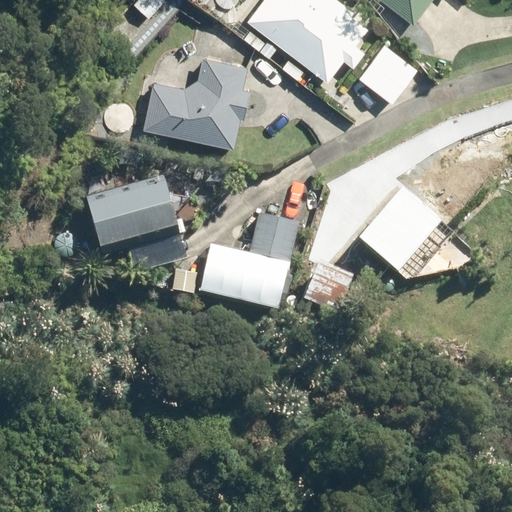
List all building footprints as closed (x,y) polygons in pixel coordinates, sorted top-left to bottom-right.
[(138,0),(133,5),(146,18),(162,0),(138,0)] [(337,0),(262,0),(247,21),(328,80),(344,61),(353,68),(365,51),(355,45),(366,29),(349,16),(352,11),(337,0)] [(380,0),(413,24),(430,0),(380,0)] [(219,33),(213,47),(236,57),(243,43),(219,33)] [(415,68),(382,43),(356,78),(390,102),(415,68)] [(152,82),(142,130),(233,149),(239,119),(242,120),(248,91),(242,89),(246,68),(202,58),(197,80),(183,89),(152,82)] [(204,188),(219,191),(224,173),(208,169),(204,188)] [(84,200),(100,257),(178,235),(161,178),(84,200)] [(511,182),(503,188),(511,202),(511,182)] [(398,194),(356,246),(396,278),(415,282),(452,237),(398,194)] [(210,246),(199,293),(277,312),(299,226),(258,215),(248,256),(210,246)] [(307,278),(310,278),(300,303),(335,317),(350,281),(316,267),(315,269),(311,267),(307,278)]
